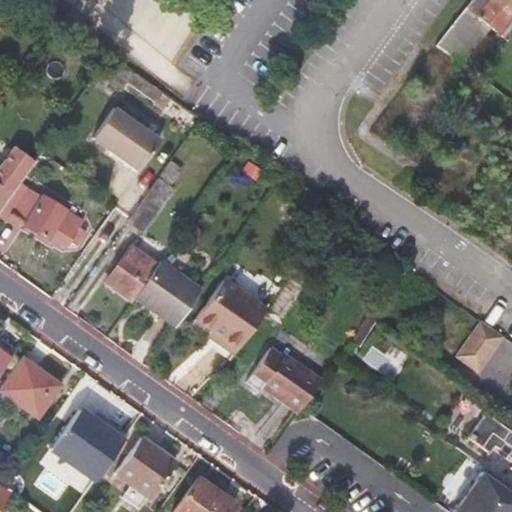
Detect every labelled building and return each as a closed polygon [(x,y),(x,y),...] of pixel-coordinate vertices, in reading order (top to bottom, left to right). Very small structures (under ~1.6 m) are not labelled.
[(0,0),(0,9),(15,21),(22,11),(5,0),(0,0)] [(511,0),(472,0),(463,11),(493,35),(511,11),(511,0)] [(511,23),(511,11),(493,35),(499,40),(511,23)] [(448,222),(511,266),(511,138),(499,129),(507,117),(429,65),(397,113),(401,116),(386,141),(390,145),(387,150),(452,193),(458,183),(469,189),(448,222)] [(89,140),(135,172),(157,141),(111,109),(89,140)] [(0,208),(18,183),(22,177),(2,162),(0,165),(0,208)] [(170,190),(154,179),(125,221),(140,232),(170,190)] [(41,200),(18,183),(0,208),(0,220),(1,222),(8,213),(21,223),(20,224),(40,239),(43,236),(60,249),(64,244),(69,248),(78,235),(73,231),(77,226),(49,206),(50,203),(43,197),(41,200)] [(105,283),(131,301),(134,297),(155,267),(129,248),(105,283)] [(155,267),(134,297),(175,327),(199,291),(159,262),(155,267)] [(282,320),(308,282),(295,272),(268,310),(282,320)] [(219,341),(216,345),(232,356),(238,347),(265,309),(223,280),(194,323),(210,335),(219,341)] [(349,339),(357,345),(374,320),(366,315),(349,339)] [(210,335),(207,338),(216,345),(219,341),(210,335)] [(511,343),(502,337),(477,372),(499,387),(511,369),(511,343)] [(282,359),(268,349),(259,363),(308,398),(320,381),(284,356),(282,359)] [(0,386),(0,394),(34,419),(58,387),(20,359),(0,386)] [(260,390),(296,415),(301,408),(308,398),(259,363),(243,386),(256,396),(260,390)] [(60,438),(91,461),(114,430),(83,408),(60,438)] [(511,430),(510,433),(484,414),(464,442),(487,457),(492,449),(497,452),(502,446),(509,452),(506,457),(511,461),(511,465),(507,472),(511,475),(511,430)] [(146,499),(172,462),(138,438),(112,475),(146,499)] [(41,468),(42,465),(25,453),(6,480),(23,493),(25,490),(28,492),(21,502),(34,511),(39,511),(42,508),(46,511),(47,511),(51,508),(54,511),(63,498),(51,488),(35,477),(41,468)] [(51,488),(57,480),(41,468),(35,477),(51,488)] [(511,511),(511,496),(480,474),(452,511),(511,511)] [(171,511),(226,511),(231,506),(195,479),(171,511)]
